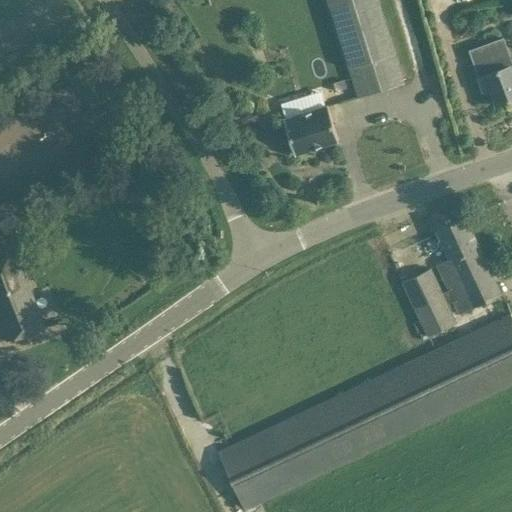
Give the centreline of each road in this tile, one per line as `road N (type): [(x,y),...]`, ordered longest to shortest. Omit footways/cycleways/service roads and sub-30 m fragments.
road 1 (unclassified): [(0,435),(260,258)]
road 2 (unclassified): [(260,258),(211,162),(107,0)]
road 3 (residential): [(260,258),(382,204),(511,160)]
